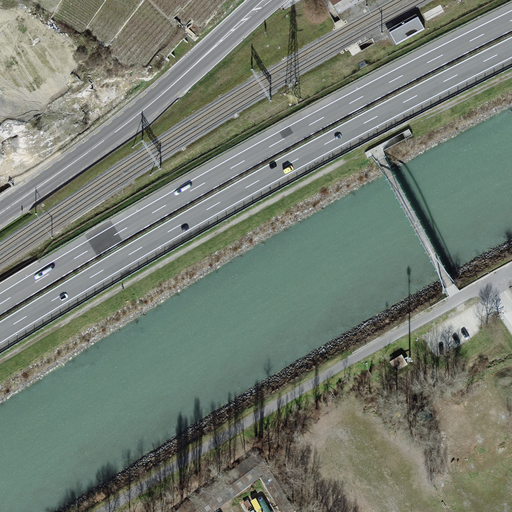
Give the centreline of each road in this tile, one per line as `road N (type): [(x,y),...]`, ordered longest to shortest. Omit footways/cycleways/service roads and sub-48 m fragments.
road 1 (track): [(0,361),(344,159),(511,74)]
road 2 (motorway): [(0,332),(255,182),(511,47)]
road 3 (motorway): [(511,19),(269,146),(0,303)]
road 4 (track): [(511,269),(104,511)]
road 5 (primary): [(266,0),(124,124),(0,212)]
